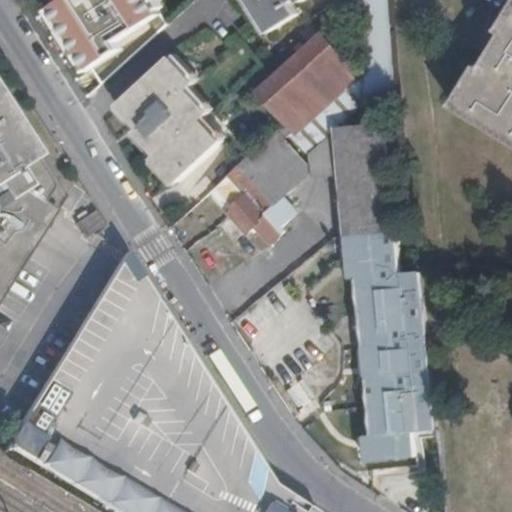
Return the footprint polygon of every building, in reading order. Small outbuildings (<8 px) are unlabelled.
[(157,20),(144,0),(91,0),(75,10),(91,35),(93,36),(96,37),(100,37),(108,50),(157,20)] [(247,0),(269,34),(273,32),(253,0),(247,0)] [(301,14),(294,2),(296,0),(303,0),(304,0),(253,0),(273,32),(301,14)] [(369,112),(401,110),(391,0),(385,0),(361,2),(369,112)] [(511,11),(500,31),(505,34),(483,68),(480,65),(455,106),(511,141),(511,11)] [(297,134),(344,93),(364,74),(325,33),(317,40),(261,92),(289,122),(225,181),(242,200),(229,212),(248,233),(257,226),(294,267),(322,240),(285,199),(315,172),(286,141),(295,132),(297,134)] [(178,55),(174,59),(196,82),(200,78),(178,55)] [(123,106),(145,130),(188,89),(193,85),(196,82),(174,59),(123,106)] [(193,85),(188,89),(210,112),(214,108),(193,85)] [(188,89),(145,130),(141,134),(162,156),(203,118),(208,113),(210,112),(188,89)] [(339,129),(364,127),(344,93),(297,134),(295,132),(286,141),(315,172),(340,148),(339,129)] [(0,300),(66,197),(0,95),(0,300)] [(141,134),(145,130),(123,106),(119,110),(141,134)] [(208,113),(203,118),(224,141),(228,136),(208,113)] [(162,156),(158,160),(179,183),(224,141),(203,118),(162,156)] [(398,232),(393,179),(386,124),(364,127),(339,129),(340,148),(348,236),(398,232)] [(162,156),(141,134),(137,137),(158,160),(162,156)] [(179,183),(158,160),(154,163),(175,187),(179,183)] [(225,181),(212,193),(229,212),(242,200),(225,181)] [(401,274),(398,232),(348,236),(352,278),(358,277),(364,327),(369,374),(376,436),(414,431),(416,450),(425,450),(423,431),(438,429),(427,342),(431,341),(423,272),(414,273),(401,274)] [(126,253),(8,444),(119,511),(274,511),(288,495),(276,487),(264,469),(214,390),(159,304),(126,253)] [(313,511),(299,502),(289,493),(288,495),(274,511),(313,511)]
